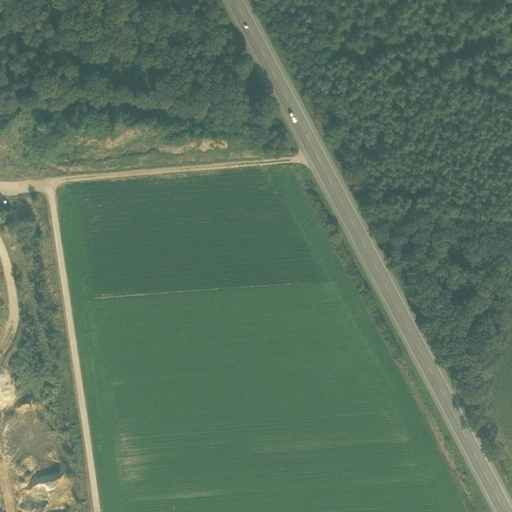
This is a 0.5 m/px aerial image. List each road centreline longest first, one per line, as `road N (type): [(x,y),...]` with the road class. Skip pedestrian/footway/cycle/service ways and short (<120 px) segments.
road 1 (primary): [(504,511),(235,0)]
road 2 (unknown): [(51,183),(97,511)]
road 3 (track): [(0,188),(318,154)]
